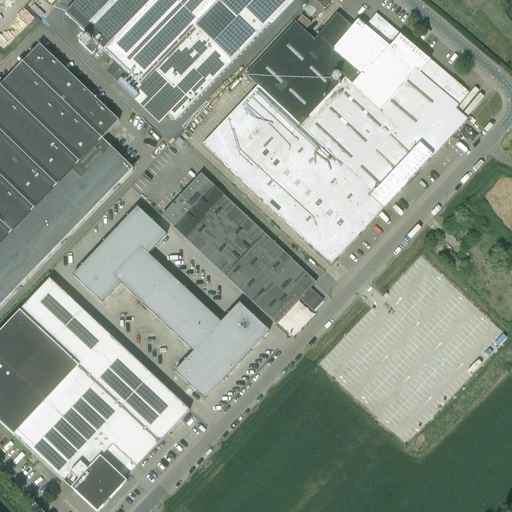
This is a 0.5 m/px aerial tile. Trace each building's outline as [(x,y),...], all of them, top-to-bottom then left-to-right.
[(78,0),(65,14),(86,34),(78,42),(92,55),(99,47),(115,63),(107,72),(117,82),(126,73),(139,85),(135,89),(141,95),(135,101),(159,125),(169,114),(175,120),(287,5),(281,0),(78,0)] [(315,0),(315,1),(324,9),(325,9),(332,0),(315,0)] [(311,17),(316,12),(306,4),(302,9),(311,17)] [(258,87),(202,145),(331,265),(467,120),(456,110),(459,106),(458,106),(469,93),(431,61),(429,63),(399,38),(401,35),(376,14),(366,27),(358,20),(352,27),(337,14),(332,20),(328,17),(316,31),(320,34),(314,41),(295,23),(246,76),(258,87)] [(302,16),(298,21),(307,29),(312,24),(302,16)] [(40,45),(0,86),(0,306),(133,169),(102,139),(119,122),(40,45)] [(168,210),(162,216),(174,227),(173,228),(276,325),(316,283),(201,174),(183,194),(181,192),(177,196),(179,198),(175,202),(172,199),(165,206),(168,210)] [(137,208),(127,218),(143,233),(153,222),(137,208)] [(127,218),(118,228),(134,243),(143,233),(127,218)] [(153,222),(143,233),(157,246),(167,235),(153,222)] [(118,228),(109,238),(133,260),(142,250),(134,243),(118,228)] [(143,233),(134,243),(142,250),(148,256),(149,255),(157,246),(143,233)] [(109,238),(100,247),(124,270),(133,260),(109,238)] [(100,247),(91,257),(107,272),(114,279),(124,270),(100,247)] [(124,270),(114,279),(121,286),(133,297),(146,282),(160,267),(148,256),(142,250),(133,260),(124,270)] [(91,257),(82,267),(97,282),(107,272),(91,257)] [(73,276),(72,276),(88,291),(89,291),(97,282),(82,267),(73,276)] [(160,267),(146,282),(155,290),(168,275),(160,267)] [(107,272),(97,282),(112,295),(121,286),(114,279),(107,272)] [(168,275),(155,290),(159,294),(163,298),(177,283),(168,275)] [(49,280),(0,332),(0,422),(71,489),(72,488),(98,511),(102,506),(104,508),(109,503),(107,501),(125,481),(124,480),(189,411),(49,280)] [(89,291),(88,291),(103,305),(112,295),(97,282),(89,291)] [(146,282),(133,297),(145,308),(159,294),(155,290),(146,282)] [(177,283),(163,298),(171,305),(185,291),(177,283)] [(185,291),(171,305),(180,313),(193,299),(185,291)] [(159,294),(145,308),(158,320),(171,305),(163,298),(159,294)] [(193,299),(180,313),(184,317),(188,321),(202,307),(193,299)] [(171,305),(158,320),(170,332),(184,317),(180,313),(171,305)] [(240,306),(230,316),(244,330),(254,319),(240,306)] [(202,307),(188,321),(196,329),(210,314),(202,307)] [(210,314),(196,329),(208,340),(212,335),(221,326),(221,325),(210,314)] [(221,325),(221,326),(235,340),(244,330),(230,316),(221,325)] [(184,317),(170,332),(183,343),(196,329),(188,321),(184,317)] [(254,319),(244,330),(259,343),(269,333),(254,319)] [(221,326),(212,335),(242,363),(250,354),(250,353),(235,340),(221,326)] [(196,329),(183,343),(194,354),(195,353),(203,344),(208,340),(196,329)] [(244,330),(235,340),(250,353),(259,343),(244,330)] [(208,340),(203,344),(233,372),(242,363),(212,335),(208,340)] [(203,344),(195,353),(209,367),(224,381),(225,381),(233,372),(203,344)] [(195,353),(185,363),(200,377),(209,367),(195,353)] [(185,363),(176,374),(190,387),(200,377),(185,363)] [(209,367),(200,377),(215,391),(224,381),(209,367)] [(200,377),(190,387),(205,401),(215,391),(200,377)]
